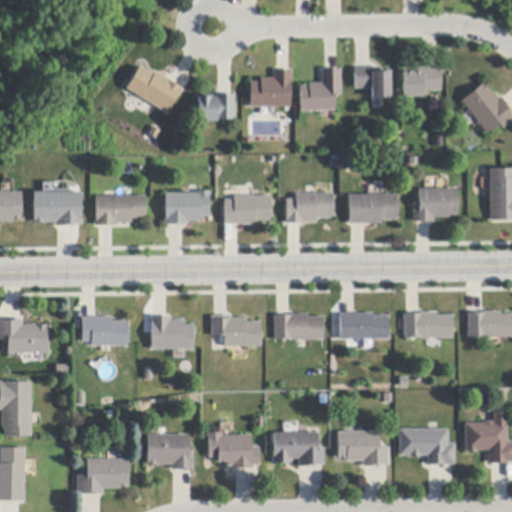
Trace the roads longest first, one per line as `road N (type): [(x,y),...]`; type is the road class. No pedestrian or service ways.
road 1 (residential): [(511,266),(0,274)]
road 2 (residential): [(207,28),(437,25),(485,33),(511,49)]
